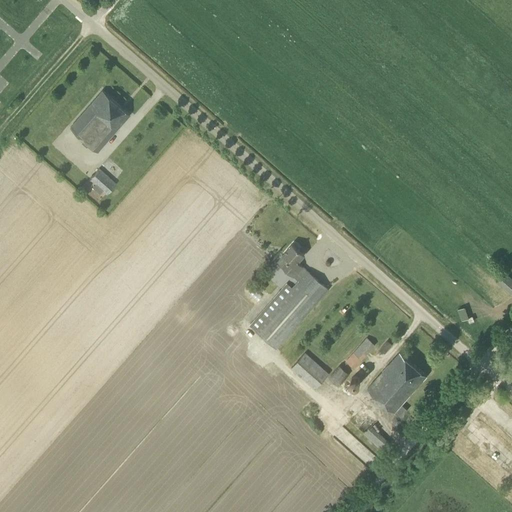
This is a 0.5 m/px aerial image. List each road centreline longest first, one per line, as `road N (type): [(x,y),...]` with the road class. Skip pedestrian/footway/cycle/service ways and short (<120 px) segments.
road 1 (unclassified): [(92,23),(482,360)]
road 2 (unclassified): [(371,491),(482,360)]
road 3 (track): [(92,23),(0,129)]
